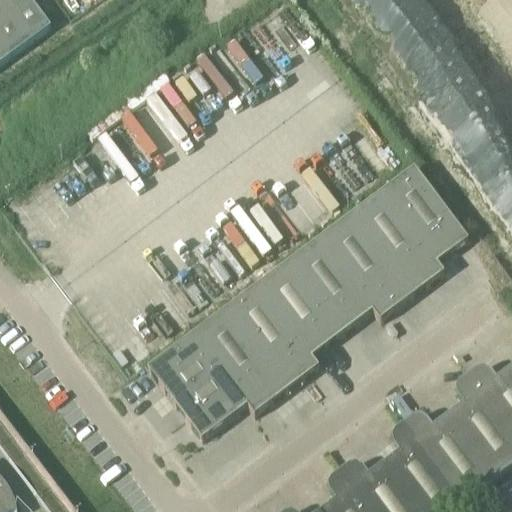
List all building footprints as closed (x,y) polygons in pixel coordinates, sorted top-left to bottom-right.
[(25,0),(0,0),(0,72),(51,34),(25,0)] [(437,270),(469,246),(414,174),(382,198),(436,271),(437,270)] [(437,270),(436,271),(382,198),(351,222),(412,304),(444,280),(437,270)] [(380,328),(412,304),(351,222),(319,246),(373,318),(380,328)] [(312,364),(373,318),(319,246),(257,293),(312,364)] [(312,364),(257,293),(225,316),(287,398),(319,374),(312,364)] [(255,422),(287,398),(225,316),(194,340),(221,376),(248,412),(247,413),(255,422)] [(175,411),(221,376),(194,340),(148,375),(175,411)] [(511,440),(511,373),(511,374),(496,385),(491,378),(484,374),(477,376),(468,382),(511,440)] [(202,447),(247,413),(248,412),(221,376),(175,411),(202,447)] [(496,486),(511,474),(511,440),(468,382),(460,389),(456,395),(458,402),(463,410),(448,422),(496,486)] [(465,510),(496,486),(448,422),(433,433),(427,426),(420,422),(413,424),(404,430),(465,510)] [(415,511),(462,511),(465,510),(404,430),(396,437),(392,443),(394,451),(399,458),(384,470),(415,511)] [(365,511),(415,511),(384,470),(369,481),(363,474),(356,470),(349,472),(340,478),(365,511)] [(365,511),(340,478),(332,485),(328,491),(330,499),(336,506),(327,511),(365,511)] [(0,511),(10,511),(6,502),(1,492),(0,491),(0,511)]
